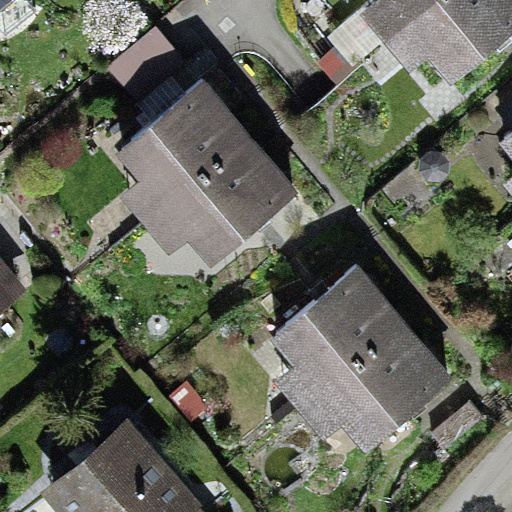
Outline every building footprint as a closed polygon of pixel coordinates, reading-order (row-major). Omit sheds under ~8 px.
[(393,0),(407,17),(428,0),(393,0)] [(511,21),(511,0),(428,0),(407,17),(451,71),(511,21)] [(122,144),(167,199),(247,133),(201,78),(122,144)] [(511,127),(505,134),(511,141),(511,93),(499,104),(511,119),(511,127)] [(291,186),(247,133),(167,199),(212,252),(291,186)] [(277,331),(322,383),(403,316),(358,263),(277,331)] [(0,294),(15,282),(0,264),(0,294)] [(449,371),(403,316),(322,383),(368,438),(449,371)] [(201,511),(121,418),(49,480),(76,511),(201,511)]
